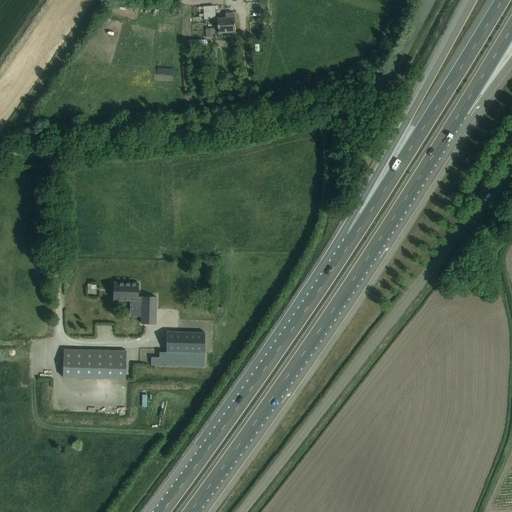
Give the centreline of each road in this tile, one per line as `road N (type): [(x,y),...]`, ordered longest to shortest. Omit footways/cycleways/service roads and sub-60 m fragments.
road 1 (unclassified): [(0,156),(212,131),(365,88),(392,70),(430,0)]
road 2 (motorway): [(189,511),(459,112)]
road 3 (unclassified): [(248,511),(511,179)]
road 4 (motorway): [(351,239),(160,511)]
road 5 (motorway): [(501,0),(351,239)]
road 6 (motorway): [(472,0),(402,124),(351,239)]
